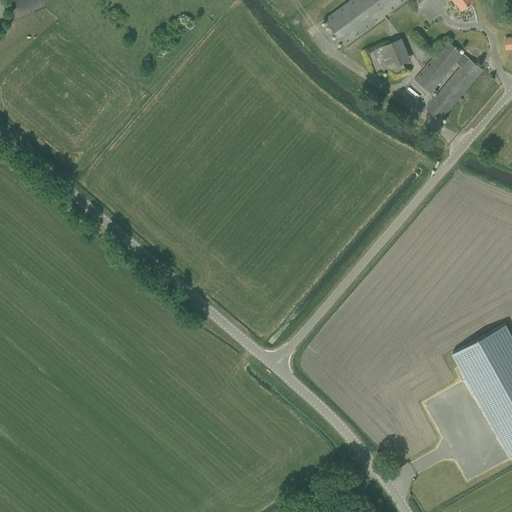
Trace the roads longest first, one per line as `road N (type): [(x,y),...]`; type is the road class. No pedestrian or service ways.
road 1 (unclassified): [(274,368),(0,122)]
road 2 (unclassified): [(274,368),(467,145)]
road 3 (unclassified): [(412,511),(380,462),(274,368)]
